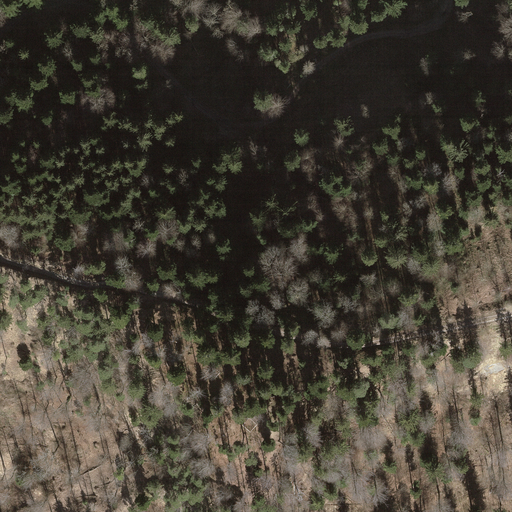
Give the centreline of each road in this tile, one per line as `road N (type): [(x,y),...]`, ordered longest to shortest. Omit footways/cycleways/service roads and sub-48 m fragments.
road 1 (track): [(449,0),(444,18),(426,29),(342,43),(283,109),(246,127),(213,117),(119,25),(81,3),(31,7),(0,42)]
road 2 (track): [(511,313),(373,341),(307,339),(0,257)]
